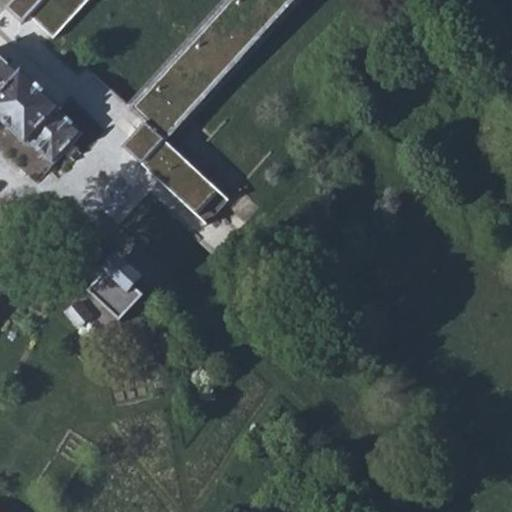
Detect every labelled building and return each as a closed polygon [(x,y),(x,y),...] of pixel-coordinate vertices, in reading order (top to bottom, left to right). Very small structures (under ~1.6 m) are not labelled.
[(90,0),(11,0),(13,1),(7,9),(24,25),(31,17),(55,38),(90,0)] [(222,193),(167,142),(299,0),(231,0),(130,109),(147,123),(124,148),(199,217),(222,193)] [(63,109),(23,72),(21,75),(0,55),(0,118),(29,146),(31,143),(55,165),(84,134),(60,112),(63,109)] [(120,255),(104,272),(108,275),(91,293),(123,323),(146,298),(138,290),(146,281),(120,255)] [(0,299),(14,277),(7,272),(12,264),(0,256),(0,299)] [(81,301),(67,313),(79,328),(93,316),(81,301)]
